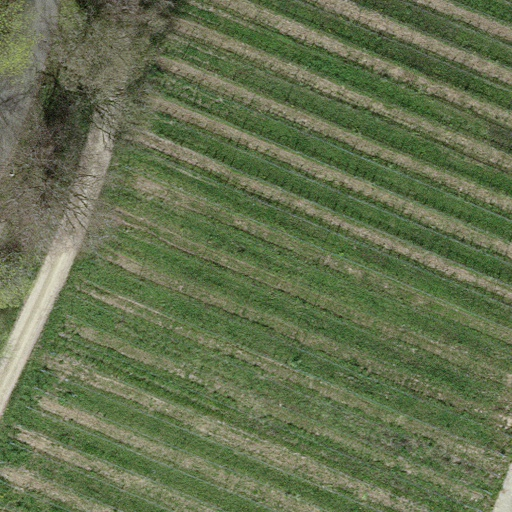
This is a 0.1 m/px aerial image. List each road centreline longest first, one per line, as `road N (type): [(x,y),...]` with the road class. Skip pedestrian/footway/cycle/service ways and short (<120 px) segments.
road 1 (track): [(156,0),(0,396)]
road 2 (unclassified): [(0,122),(29,0)]
